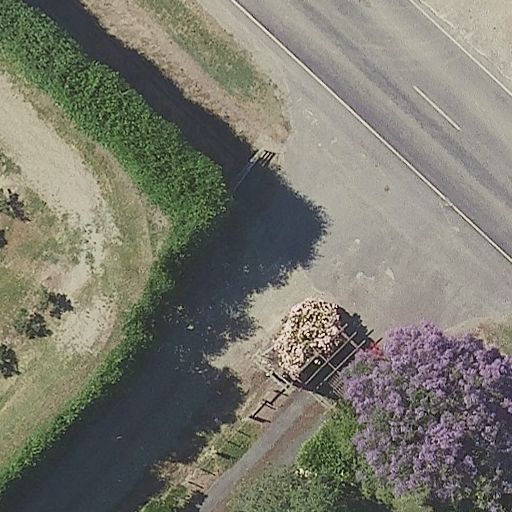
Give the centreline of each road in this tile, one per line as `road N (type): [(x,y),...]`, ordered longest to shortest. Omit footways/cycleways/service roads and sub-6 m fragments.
road 1 (unknown): [(473,149),(138,511)]
road 2 (unclassified): [(313,0),(511,185)]
